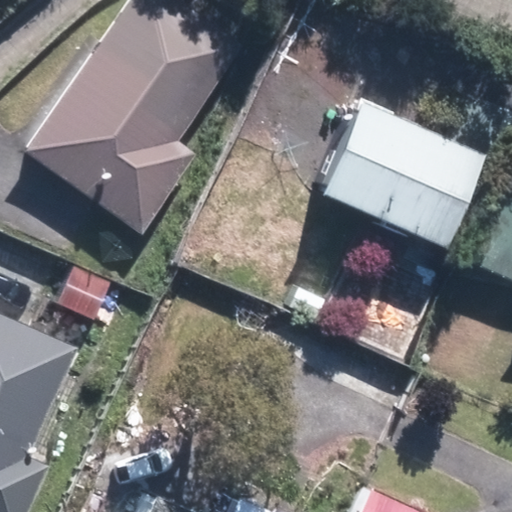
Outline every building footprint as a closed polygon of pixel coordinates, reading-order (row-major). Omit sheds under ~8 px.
[(243,41),(184,0),(126,0),(22,148),(143,233),(197,156),(174,140),(243,41)] [(485,155),(359,95),(317,181),(444,241),(485,155)] [(108,281),(74,265),(57,302),(90,318),(108,281)] [(75,347),(0,312),(0,511),(25,511),(44,473),(22,463),(75,347)] [(428,511),(373,484),(358,511),(428,511)] [(201,511),(150,488),(139,511),(201,511)]
